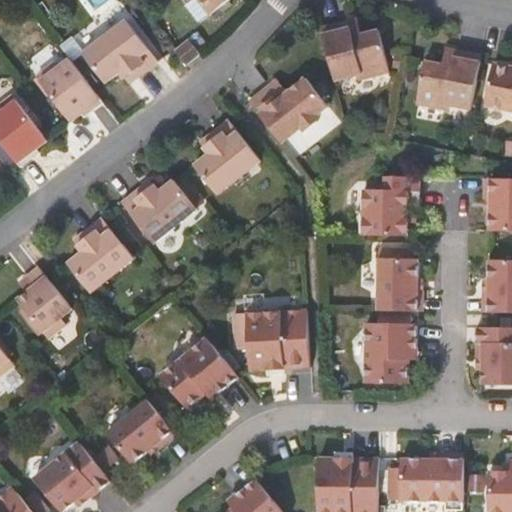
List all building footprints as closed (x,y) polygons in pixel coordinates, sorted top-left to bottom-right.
[(202,0),(213,14),(231,0),(202,0)] [(356,19),(349,21),(353,37),(361,35),(356,19)] [(123,71),(128,78),(134,73),(138,78),(161,61),(130,20),(86,53),(109,82),(111,80),(116,77),(120,73),(123,71)] [(381,30),(361,35),(353,37),(349,21),(323,28),(337,81),(359,75),(360,81),(392,72),(381,30)] [(189,64),(202,54),(191,40),(178,50),(189,64)] [(448,48),(444,64),(452,65),(455,50),(448,48)] [(418,103),(449,109),(450,104),(473,108),(484,55),(455,50),(452,65),(444,64),(426,61),(418,103)] [(95,112),(108,102),(73,57),(61,67),(57,62),(39,75),(73,120),(85,111),(91,106),(95,112)] [(487,104),(511,108),(511,66),(495,63),(487,104)] [(132,83),(138,78),(134,73),(128,78),(132,83)] [(339,86),(360,81),(359,75),(337,81),(339,86)] [(289,93),(285,88),(278,94),(272,87),(252,102),(252,103),(278,136),(283,142),(303,127),(310,128),(319,122),(319,114),(329,106),(306,80),(289,93)] [(279,81),(272,87),(278,94),(285,88),(279,81)] [(0,135),(24,167),(36,157),(32,152),(39,147),(49,138),(15,94),(0,104),(0,110),(2,113),(0,114),(0,135)] [(449,109),(472,113),(473,108),(450,104),(449,109)] [(89,116),(95,112),(91,106),(85,111),(89,116)] [(511,125),(511,114),(495,113),(494,123),(511,125)] [(231,120),(209,137),(213,142),(208,147),(213,153),(198,164),(221,194),(263,161),(263,160),(231,120)] [(0,152),(12,168),(20,161),(0,135),(0,152)] [(203,141),(208,147),(213,142),(209,137),(203,141)] [(42,152),(39,147),(32,152),(36,157),(42,152)] [(155,178),(149,183),(153,188),(160,184),(155,178)] [(398,238),(398,225),(399,217),(406,217),(410,217),(411,179),(375,180),(375,184),(375,193),(360,193),(354,193),(353,237),(398,238)] [(164,189),(160,184),(153,188),(149,183),(126,200),(159,242),(201,209),(178,180),(164,189)] [(490,211),(490,233),(511,233),(511,180),(491,180),(490,211)] [(360,184),(360,193),(375,193),(375,184),(360,184)] [(105,218),(84,234),(88,239),(81,244),(86,250),(71,262),(95,292),(138,258),(105,218)] [(78,239),(81,244),(88,239),(84,234),(78,239)] [(418,313),(418,282),(418,262),(409,261),(379,261),(378,313),(418,313)] [(489,282),(488,314),(511,314),(511,262),(490,262),(489,282)] [(43,266),(30,276),(37,286),(31,291),(21,299),(27,306),(46,331),(50,336),(69,321),(65,316),(75,307),(43,266)] [(23,281),(31,291),(37,286),(30,276),(23,281)] [(46,331),(27,306),(21,311),(40,335),(46,331)] [(284,363),(285,371),(312,369),(308,313),(249,315),(249,329),(251,360),(252,372),(268,372),(268,364),(284,363)] [(378,317),(378,325),(414,326),(414,317),(378,317)] [(410,384),(410,360),(410,350),(418,350),(419,326),(414,326),(378,325),(368,326),(367,384),(410,384)] [(511,328),(478,329),(477,354),(485,354),(485,370),(484,386),(511,385),(511,328)] [(18,352),(0,329),(0,341),(12,357),(18,352)] [(249,329),(241,330),(243,360),(251,360),(249,329)] [(222,393),(240,379),(208,339),(162,377),(189,409),(208,394),(216,387),(222,393)] [(0,375),(17,363),(12,357),(0,341),(0,375)] [(418,360),(418,350),(410,350),(410,360),(418,360)] [(477,370),(485,370),(485,354),(477,354),(477,370)] [(285,377),(285,371),(284,363),(268,364),(268,372),(269,378),(285,377)] [(213,400),(222,393),(216,387),(208,394),(213,400)] [(145,446),(169,426),(144,395),(104,428),(129,458),(145,446)] [(149,451),(174,431),(169,426),(145,446),(149,451)] [(94,497),(112,482),(80,442),(34,479),(61,511),(63,511),(75,503),(87,493),(91,498),(94,497)] [(339,455),(339,460),(339,468),(354,469),(354,461),(354,455),(339,455)] [(339,468),(339,460),(319,460),(318,511),(379,511),(380,460),(354,461),(354,469),(339,468)] [(464,511),(465,462),(434,462),(404,461),(404,471),(403,500),(403,502),(448,503),(448,511),(464,511)] [(404,471),(395,471),(394,500),(403,500),(404,471)] [(511,511),(511,471),(511,472),(504,472),(491,471),(490,511),(511,511)] [(257,480),(238,496),(243,502),(234,509),(230,511),(282,511),(279,507),(271,498),(257,480)] [(33,511),(14,488),(0,499),(0,511),(33,511)] [(279,489),(273,493),(281,503),(287,499),(279,489)] [(80,508),(91,498),(87,493),(75,503),(80,508)] [(229,503),(234,509),(243,502),(238,496),(229,503)]
